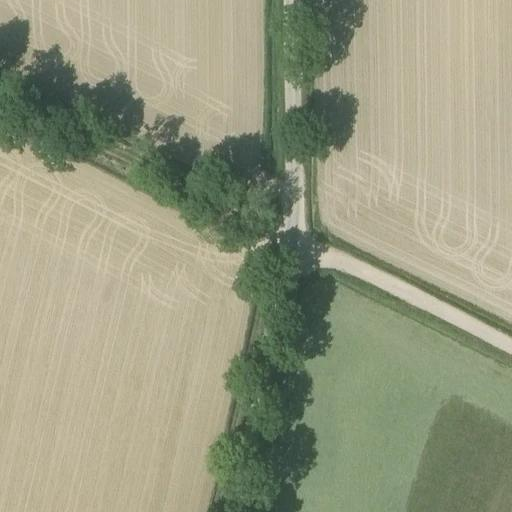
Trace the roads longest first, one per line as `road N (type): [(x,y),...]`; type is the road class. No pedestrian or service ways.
road 1 (unclassified): [(230,511),(289,239),(282,0)]
road 2 (track): [(289,239),(0,97)]
road 3 (track): [(289,239),(511,348)]
